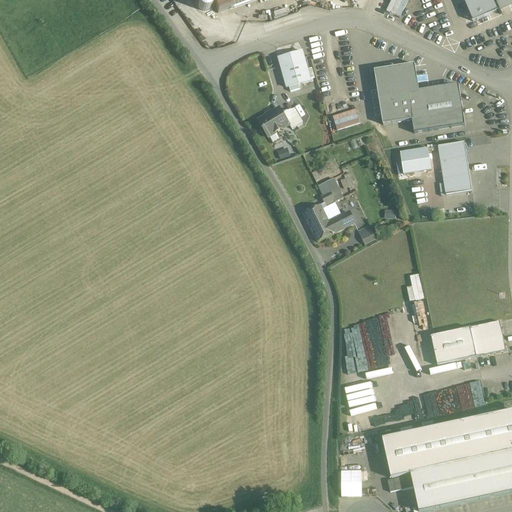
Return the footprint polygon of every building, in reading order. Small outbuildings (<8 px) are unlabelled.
[(228,0),(231,9),(235,8),(256,0),(228,0)] [(463,0),(473,23),(500,11),(500,10),(495,0),(463,0)] [(511,0),(495,0),(500,10),(511,4),(511,0)] [(302,52),(278,59),(287,89),(311,82),(302,52)] [(375,72),(378,95),(379,98),(419,92),(415,65),(375,72)] [(459,86),(422,91),(422,92),(408,94),(414,134),(465,126),(459,86)] [(412,121),(411,113),(408,94),(379,98),(383,126),(412,121)] [(280,110),(272,114),(271,113),(265,116),(266,118),(259,122),(268,138),(289,125),(280,110)] [(472,192),(471,186),(464,144),(439,148),(446,196),(472,192)] [(282,161),(291,156),(287,148),(278,153),(282,161)] [(318,172),(312,174),(316,181),(321,178),(318,172)] [(350,175),(345,177),(346,180),(349,188),(355,186),(350,175)] [(335,179),(318,187),(324,198),(331,194),(333,193),(331,190),(337,188),(338,191),(340,190),(335,179)] [(346,180),(340,182),(344,190),(349,188),(346,180)] [(337,188),(331,190),(333,193),(331,194),(335,201),(331,203),(332,205),(334,204),(343,200),(338,191),(337,188)] [(324,198),(322,199),(325,205),(331,203),(335,201),(331,194),(324,198)] [(333,206),(327,209),(325,205),(321,207),(329,224),(341,218),(334,204),(332,205),(333,206)] [(329,224),(321,207),(303,216),(317,244),(354,225),(348,214),(341,218),(329,224)] [(370,228),(358,233),(364,246),(376,241),(370,228)] [(477,358),(506,352),(500,322),(470,329),(477,358)] [(477,358),(470,329),(431,337),(438,367),(477,358)] [(479,384),(455,390),(460,410),(484,404),(479,384)] [(411,474),(511,452),(511,411),(383,440),(392,480),(411,475),(411,474)] [(511,452),(411,474),(411,475),(419,511),(427,511),(511,493),(511,452)] [(340,498),(362,498),(363,472),(340,472),(340,498)]
